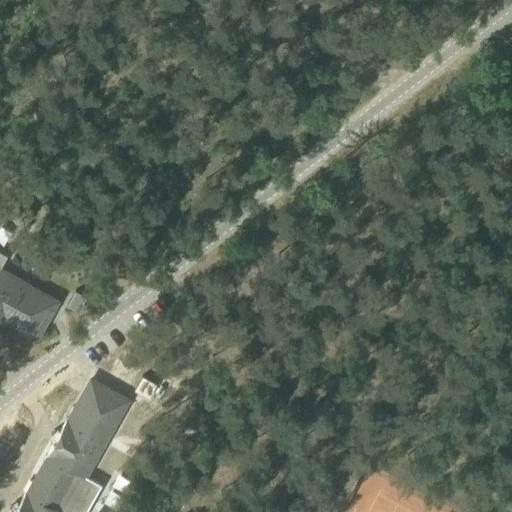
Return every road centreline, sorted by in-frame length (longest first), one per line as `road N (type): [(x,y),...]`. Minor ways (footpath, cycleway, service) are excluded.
road 1 (unclassified): [(511,3),(0,403)]
road 2 (track): [(404,88),(330,39),(183,0)]
